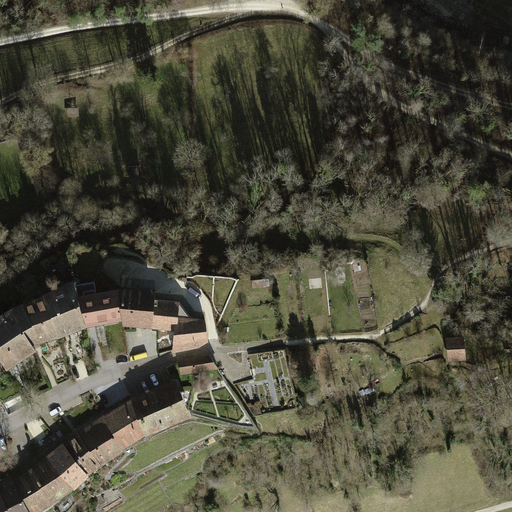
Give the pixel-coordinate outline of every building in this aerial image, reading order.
[(67,109),(68,117),(79,117),(79,108),(67,109)] [(128,167),(128,176),(142,175),(141,166),(128,167)] [(98,279),(76,282),(81,296),(99,292),(99,291),(98,279)] [(81,296),(76,282),(76,280),(45,294),(45,295),(59,338),(60,339),(88,328),(81,296)] [(88,328),(124,321),(120,288),(120,287),(99,291),(99,292),(81,296),(88,328)] [(155,329),(159,299),(159,291),(156,291),(156,289),(140,288),(140,290),(120,288),(124,321),(125,326),(126,326),(155,329)] [(35,346),(59,338),(45,295),(24,304),(36,326),(27,331),(35,346)] [(182,304),(182,301),(159,299),(155,329),(176,331),(174,353),(201,348),(211,342),(208,319),(192,318),(182,304)] [(9,371),(39,352),(35,346),(27,331),(36,326),(24,304),(24,303),(0,316),(0,357),(2,360),(9,371)] [(470,336),(450,338),(453,365),(473,363),(470,336)] [(204,355),(179,359),(179,360),(182,375),(221,369),(211,355),(204,355)] [(179,380),(132,400),(148,436),(149,438),(195,417),(193,412),(179,380)] [(132,400),(104,416),(126,450),(148,436),(132,400)] [(104,416),(78,433),(104,466),(104,467),(127,451),(126,450),(104,416)] [(78,433),(65,444),(91,476),(104,466),(78,433)] [(47,457),(48,458),(77,490),(77,491),(92,477),(91,476),(65,444),(64,443),(47,457)] [(13,481),(15,483),(31,511),(42,511),(77,490),(48,458),(13,481)] [(31,511),(15,483),(1,490),(10,511),(31,511)] [(10,511),(1,490),(0,489),(0,511),(10,511)]
